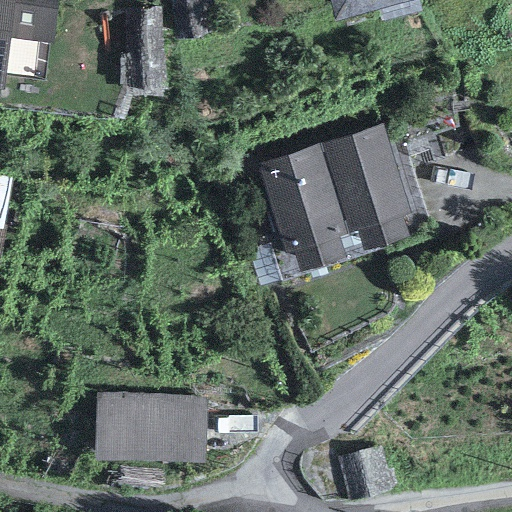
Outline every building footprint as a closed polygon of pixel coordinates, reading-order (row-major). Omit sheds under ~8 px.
[(0,0),(0,73),(3,74),(8,29),(54,34),(57,0),(0,0)] [(334,0),(335,5),(351,0),(380,0),(383,10),(419,0),(334,0)] [(130,85),(164,83),(160,5),(125,7),(130,85)] [(382,117),(258,160),(286,242),(294,239),(299,256),(345,240),(339,224),(357,218),(363,235),(408,219),(402,200),(410,198),(382,117)] [(0,252),(16,173),(0,170),(0,252)] [(96,390),(93,454),(203,458),(205,393),(96,390)] [(338,454),(348,496),(390,486),(380,443),(338,454)]
